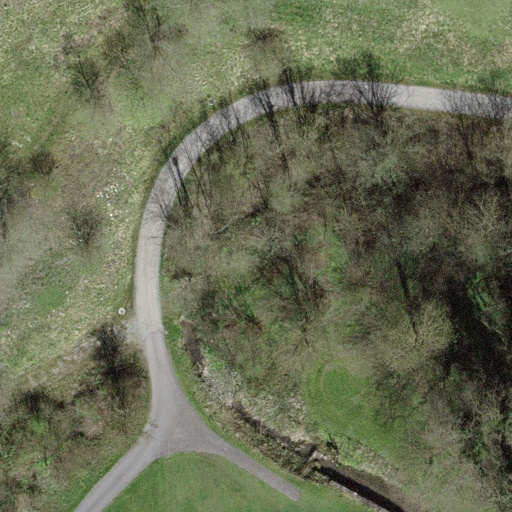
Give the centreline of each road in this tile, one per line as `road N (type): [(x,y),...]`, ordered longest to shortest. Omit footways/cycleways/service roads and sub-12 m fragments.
road 1 (track): [(90,511),(175,423),(148,208),(195,123),(275,91),(511,116)]
road 2 (track): [(0,404),(94,347),(157,321)]
